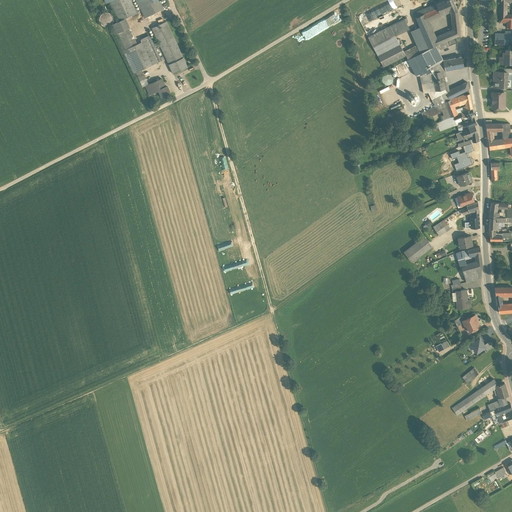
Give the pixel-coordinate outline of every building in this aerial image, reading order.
[(131,0),(113,0),(110,2),(119,21),(125,18),(138,12),(131,0)] [(151,3),(149,0),(143,0),(139,2),(146,17),(156,13),(151,3)] [(157,0),(151,3),(156,13),(163,9),(158,0),(157,0)] [(452,0),(445,0),(436,4),(437,8),(440,15),(451,10),(452,13),(457,10),(452,0)] [(436,4),(423,10),(424,13),(437,8),(436,4)] [(437,8),(424,13),(427,20),(440,15),(437,8)] [(453,30),(435,38),(438,45),(447,41),(455,37),(460,35),(458,11),(457,10),(452,13),(453,30)] [(113,22),(114,20),(113,17),(111,15),(109,13),(106,13),(104,13),(101,15),(100,17),(99,20),(100,22),(101,25),(104,26),(107,27),(109,26),(112,25),(113,22)] [(424,13),(415,17),(421,29),(426,41),(429,48),(436,46),(438,45),(435,38),(427,20),(424,13)] [(119,21),(111,25),(115,34),(119,32),(120,32),(129,27),(125,18),(119,21)] [(404,19),(368,37),(377,55),(399,44),(394,33),(408,25),(404,19)] [(166,21),(152,28),(158,42),(160,46),(169,64),(183,57),(166,21)] [(120,32),(119,32),(127,49),(137,44),(129,27),(120,32)] [(421,29),(416,31),(421,42),(421,44),(426,41),(421,29)] [(127,49),(119,32),(115,34),(123,50),(127,49)] [(505,34),(495,33),(494,43),(501,43),(504,43),(508,43),(509,36),(505,35),(505,34)] [(150,36),(141,40),(142,42),(145,50),(154,45),(154,44),(150,36)] [(455,37),(447,41),(449,46),(457,43),(455,37)] [(421,42),(404,52),(405,55),(408,59),(429,48),(426,41),(421,44),(421,42)] [(447,41),(438,45),(436,46),(438,51),(449,46),(447,41)] [(137,44),(127,49),(123,50),(134,73),(136,72),(142,70),(152,65),(145,50),(142,42),(137,44)] [(399,44),(377,55),(383,67),(405,55),(404,52),(399,44)] [(154,45),(145,50),(152,65),(161,60),(160,58),(155,46),(154,45)] [(436,46),(429,48),(408,59),(408,60),(416,76),(420,75),(432,72),(441,70),(445,70),(443,61),(438,51),(436,46)] [(511,49),(506,50),(506,52),(503,52),(503,57),(500,57),(500,64),(506,64),(506,62),(510,62),(511,62),(511,49)] [(183,57),(169,64),(173,74),(188,67),(183,57)] [(443,61),(445,70),(464,66),(462,57),(443,61)] [(142,70),(136,72),(140,81),(145,78),(142,70)] [(441,70),(432,72),(436,91),(445,89),(441,70)] [(507,71),(493,71),(493,87),(507,87),(507,71)] [(432,72),(420,75),(423,93),(428,92),(436,91),(432,72)] [(392,81),(392,79),(392,77),(391,75),(389,74),(387,74),(385,74),(384,75),(382,77),(382,79),(382,81),(384,83),(385,84),(387,84),(389,84),(391,83),(392,81)] [(145,78),(140,81),(142,87),(145,85),(146,86),(149,85),(145,78)] [(165,87),(162,79),(150,84),(154,92),(159,90),(162,97),(170,93),(167,86),(165,87)] [(467,82),(447,93),(450,99),(468,90),(469,90),(467,82)] [(146,86),(150,95),(154,92),(150,84),(149,85),(146,86)] [(436,91),(428,92),(435,106),(450,99),(447,93),(445,89),(436,91)] [(469,93),(457,97),(459,105),(466,102),(467,102),(471,101),(469,93)] [(505,93),(492,93),(492,108),(504,108),(505,93)] [(457,97),(451,99),(454,107),(459,105),(457,97)] [(451,99),(445,102),(450,117),(456,114),(454,107),(451,99)] [(471,101),(467,102),(467,106),(464,107),(465,110),(465,111),(467,110),(471,108),(472,108),(471,101)] [(445,102),(440,104),(443,112),(445,118),(450,117),(445,102)] [(424,121),(443,112),(440,104),(421,114),(424,121)] [(472,114),(467,116),(469,119),(465,121),(462,122),(464,126),(467,125),(468,128),(474,125),(476,125),(472,114)] [(440,132),(457,126),(455,121),(454,117),(437,124),(439,129),(440,132)] [(463,117),(455,121),(457,126),(459,129),(464,127),(464,126),(462,122),(465,121),(463,117)] [(510,138),(509,123),(501,123),(502,130),(503,139),(509,138),(510,138)] [(433,132),(439,129),(437,124),(430,126),(433,132)] [(474,125),(468,128),(469,129),(462,131),(464,138),(472,135),(477,133),(477,132),(474,125)] [(462,131),(456,134),(458,140),(464,138),(462,131)] [(492,138),(488,138),(490,149),(510,146),(509,138),(503,139),(493,140),(492,138)] [(465,152),(466,154),(467,153),(474,151),(471,144),(465,146),(463,146),(465,152)] [(454,164),(456,171),(473,164),(470,157),(468,158),(467,153),(466,154),(465,152),(460,154),(459,151),(450,154),(452,159),(457,158),(459,162),(454,164)] [(468,173),(457,177),(460,185),(471,181),(468,173)] [(471,193),(465,195),(465,194),(463,195),(463,196),(458,197),(461,207),(466,205),(474,203),(471,193)] [(474,203),(466,205),(467,208),(469,212),(474,210),(479,209),(477,201),(474,203)] [(500,203),(491,202),(490,212),(496,212),(497,208),(504,209),(505,202),(500,202),(500,203)] [(475,217),(474,217),(470,218),(470,222),(471,228),(480,228),(479,217),(475,217)] [(444,220),(441,222),(446,231),(450,228),(444,220)] [(441,222),(433,227),(439,236),(446,231),(441,222)] [(245,242),(242,224),(238,225),(243,254),(249,254),(247,242),(245,242)] [(493,232),(490,232),(490,241),(511,240),(511,233),(498,234),(498,236),(495,236),(495,232),(493,232)] [(432,246),(424,236),(404,252),(412,262),(432,246)] [(470,236),(458,239),(460,248),(472,245),(470,236)] [(480,247),(468,249),(469,256),(476,254),(476,257),(481,256),(480,247)] [(468,249),(461,251),(463,257),(459,258),(460,264),(462,268),(467,265),(465,256),(469,256),(468,249)] [(476,262),(467,265),(462,268),(462,269),(463,274),(476,270),(482,268),(482,261),(476,262)] [(476,270),(463,274),(466,283),(479,279),(476,270)] [(511,286),(499,287),(494,288),(496,297),(500,297),(500,295),(511,294),(511,286)] [(461,290),(460,290),(460,291),(455,292),(457,309),(467,308),(467,306),(471,305),(470,299),(467,300),(466,290),(461,290)] [(511,304),(502,305),(498,305),(499,313),(511,312),(511,304)] [(462,315),(454,321),(457,326),(464,323),(462,321),(464,320),(462,315)] [(464,320),(462,321),(464,323),(465,326),(468,324),(471,331),(474,330),(476,329),(480,327),(475,315),(464,320)] [(484,346),(479,339),(471,345),(477,353),(480,351),(485,347),(484,346)] [(493,347),(489,342),(484,346),(485,347),(480,351),(481,352),(484,350),(486,352),(493,347)] [(474,368),(469,373),(472,377),(478,373),(474,368)] [(472,377),(469,373),(462,378),(466,382),(472,377)] [(494,379),(481,388),(485,393),(497,386),(498,385),(496,383),(494,379)] [(508,396),(504,383),(503,384),(498,385),(497,386),(500,398),(505,397),(508,396)] [(481,388),(452,408),(457,415),(486,395),(485,393),(481,388)] [(500,398),(498,399),(499,402),(500,406),(507,404),(505,397),(500,398)] [(499,402),(488,406),(490,410),(489,410),(489,411),(500,406),(499,402)] [(511,409),(510,404),(498,408),(495,410),(497,414),(497,415),(502,413),(507,411),(511,409)] [(479,409),(464,416),(467,421),(482,413),(479,409)] [(497,414),(495,410),(483,415),(485,420),(497,414)] [(505,422),(502,413),(497,415),(501,424),(505,422)] [(493,446),(495,450),(507,444),(506,440),(493,446)] [(496,474),(488,478),(491,482),(498,477),(496,474)]
